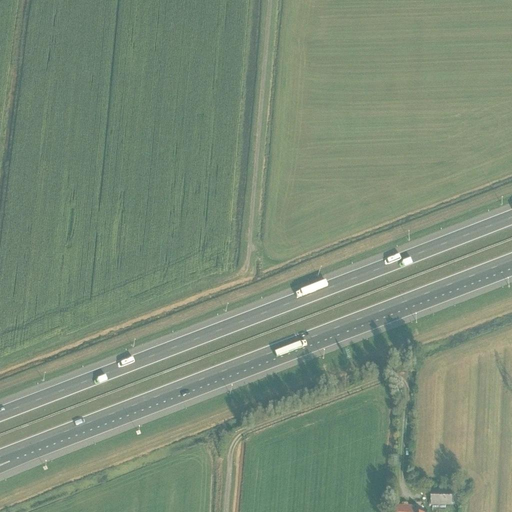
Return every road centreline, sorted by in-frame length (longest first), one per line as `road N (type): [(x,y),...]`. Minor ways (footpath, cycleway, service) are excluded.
road 1 (motorway): [(511,217),(0,414)]
road 2 (motorway): [(18,450),(511,261)]
road 3 (track): [(228,465),(233,444),(249,431),(397,376),(405,379),(402,487)]
road 4 (unclassified): [(248,264),(269,0)]
